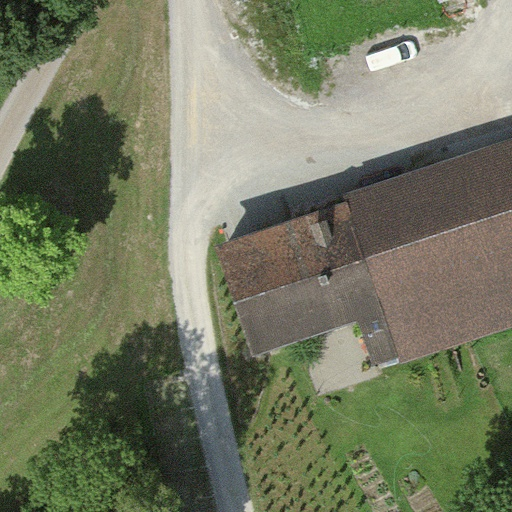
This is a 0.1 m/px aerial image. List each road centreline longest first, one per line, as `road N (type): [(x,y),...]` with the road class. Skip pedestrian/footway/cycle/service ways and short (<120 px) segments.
road 1 (track): [(189,0),(195,283),(241,511)]
road 2 (track): [(0,147),(84,0)]
